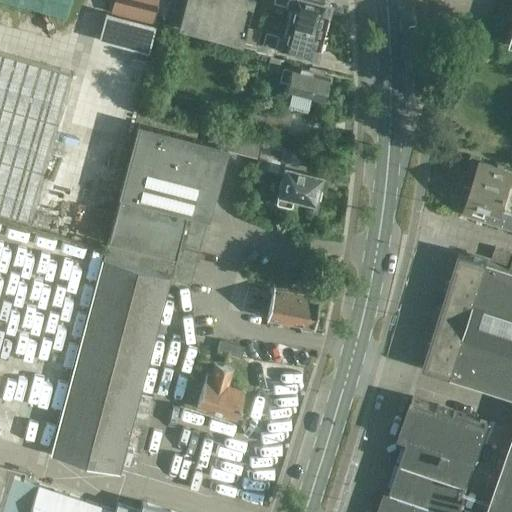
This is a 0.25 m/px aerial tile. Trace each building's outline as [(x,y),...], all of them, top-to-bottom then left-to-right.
[(110,0),(109,7),(147,18),(152,0),(110,0)] [(254,46),(258,28),(245,25),(251,0),(184,0),(177,26),(254,46)] [(285,19),(323,29),(323,28),(327,25),(329,19),(327,15),(330,2),(321,0),(271,0),(272,0),(289,5),(285,19)] [(149,49),(156,22),(106,9),(98,36),(149,49)] [(258,28),(254,46),(253,51),(270,55),(273,45),(316,56),(319,44),(323,42),(324,35),(323,31),(323,29),(285,19),(281,34),(264,30),(262,38),(257,37),(260,29),(258,28)] [(460,252),(424,367),(511,395),(511,32),(509,42),(511,43),(511,257),(510,265),(509,267),(460,252)] [(70,71),(0,51),(0,210),(27,219),(70,71)] [(289,65),(289,68),(282,66),(278,78),(285,80),(283,87),(324,99),(329,77),(289,65)] [(284,135),(291,113),(268,106),(262,128),(284,135)] [(248,111),(244,122),(260,127),(264,116),(248,111)] [(213,195),(221,164),(226,147),(137,123),(118,195),(107,240),(195,263),(207,219),(206,218),(212,195),(213,195)] [(268,169),(270,156),(280,159),(283,145),(262,139),(255,166),(268,169)] [(321,173),(304,169),(305,163),(285,158),(276,192),(275,200),(275,202),(276,202),(289,205),(290,205),(291,204),(293,196),(314,201),(321,173)] [(511,169),(480,160),(471,187),(464,185),(457,204),(465,207),(463,213),(511,228),(511,214),(500,211),(508,186),(511,187),(511,169)] [(168,276),(190,282),(195,263),(107,240),(102,257),(50,452),(117,470),(168,276)] [(491,258),(507,263),(511,252),(494,247),(491,258)] [(266,316),(266,317),(298,323),(300,327),(307,328),(311,325),(313,326),(313,325),(321,327),(324,312),(316,311),(318,294),(317,294),(318,287),(303,285),(302,292),(288,289),(290,282),(281,280),(281,279),(274,278),(274,279),(273,287),(267,316),(266,316)] [(240,358),(244,346),(219,339),(216,351),(240,358)] [(206,372),(196,404),(234,417),(243,389),(226,383),(231,367),(214,362),(210,373),(206,372)] [(407,439),(389,491),(388,490),(380,511),(457,511),(474,461),(487,423),(438,405),(411,397),(398,436),(407,439)] [(511,511),(511,436),(485,511),(511,511)] [(0,464),(0,511),(174,511),(141,501),(139,509),(116,501),(114,509),(38,484),(22,479),(25,471),(0,464)]
